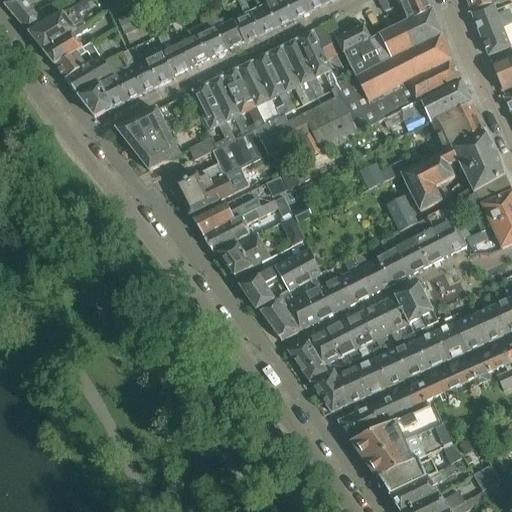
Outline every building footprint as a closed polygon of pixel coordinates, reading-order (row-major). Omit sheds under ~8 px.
[(39,19),(25,3),(23,0),(11,0),(8,3),(5,0),(1,3),(28,35),(50,22),(46,15),(39,19)] [(110,0),(117,15),(141,3),(139,0),(110,0)] [(278,29),(267,6),(266,6),(263,0),(252,0),(258,10),(251,14),(261,37),(278,29)] [(283,0),(278,0),(267,6),(278,29),(294,21),(283,0)] [(303,0),(283,0),(294,21),(310,13),(303,0)] [(327,5),(324,0),(303,0),(310,13),(327,5)] [(364,17),(380,9),(376,0),(362,0),(357,3),(364,17)] [(382,0),(388,11),(400,6),(401,7),(416,0),(382,0)] [(428,0),(416,0),(401,7),(405,17),(402,18),(404,26),(433,13),(428,0)] [(494,7),(490,0),(465,0),(472,15),(494,7)] [(87,12),(81,3),(70,11),(76,20),(87,12)] [(494,7),(472,15),(471,16),(474,21),(496,12),(494,7)] [(244,17),(234,22),(244,44),(245,45),(261,37),(251,14),(249,15),(246,8),(242,11),(244,17)] [(68,12),(50,22),(28,35),(43,54),(77,33),(69,22),(73,18),(68,12)] [(498,16),(496,12),(474,21),(481,39),(504,30),(498,16)] [(215,13),(209,16),(216,31),(226,53),(244,44),(234,22),(222,28),(215,13)] [(339,34),(333,21),(312,33),(313,35),(333,75),(343,71),(337,58),(343,55),(344,58),(345,57),(356,81),(442,37),(433,13),(404,26),(403,27),(400,28),(394,31),(372,41),(365,29),(364,30),(361,24),(339,34)] [(504,30),(511,26),(510,27),(504,14),(498,16),(504,30)] [(200,20),(203,27),(187,35),(187,37),(191,43),(198,40),(208,61),(226,53),(216,31),(209,16),(200,20)] [(187,37),(187,35),(180,22),(171,26),(177,38),(178,41),(187,37)] [(92,23),(77,33),(43,54),(54,68),(76,53),(83,49),(77,40),(95,28),(92,23)] [(511,49),(504,30),(481,39),(488,58),(509,50),(511,49)] [(333,75),(313,35),(298,42),(316,81),(325,76),(333,93),(340,89),(333,75)] [(178,41),(177,38),(161,47),(165,56),(162,57),(174,81),(175,80),(173,78),(190,70),(180,49),(191,43),(187,37),(178,41)] [(286,117),(280,120),(269,125),(283,151),(302,140),(312,135),(322,154),(360,134),(386,121),(462,84),(453,62),(442,37),(356,81),(340,89),(333,93),(336,99),(289,123),(286,117)] [(198,40),(191,43),(180,49),(190,70),(208,61),(198,40)] [(316,81),(298,42),(282,50),(301,88),(309,84),(318,101),(325,97),(316,81)] [(76,53),(54,68),(65,82),(87,67),(80,59),(87,54),(94,63),(101,60),(91,44),(83,50),(83,49),(76,53)] [(165,56),(161,47),(140,57),(145,66),(147,65),(159,88),(174,81),(162,57),(165,56)] [(301,88),(282,50),(268,57),(287,96),(295,92),(303,108),(310,105),(301,88)] [(101,60),(94,63),(87,67),(65,82),(78,100),(100,88),(116,80),(131,73),(137,70),(128,53),(123,55),(123,54),(105,65),(101,60)] [(511,53),(511,54),(509,55),(490,62),(503,93),(511,89),(511,53)] [(287,96),(268,57),(253,64),(272,103),(280,99),(285,107),(276,111),(280,120),(286,117),(295,112),(287,96)] [(272,103),(253,64),(238,72),(265,128),(269,125),(280,120),(276,111),(272,103)] [(145,66),(137,70),(131,73),(143,96),(159,88),(147,65),(145,66)] [(265,128),(238,72),(223,79),(242,117),(249,114),(255,127),(248,130),(250,135),(265,128)] [(131,73),(116,80),(127,104),(143,96),(131,73)] [(242,117),(223,79),(208,87),(227,125),(235,121),(243,139),(250,135),(248,130),(242,117)] [(127,104),(116,80),(100,88),(112,111),(127,104)] [(462,84),(386,121),(391,129),(425,113),(431,125),(472,106),(462,84)] [(208,87),(192,94),(201,112),(210,134),(219,130),(224,141),(214,146),(217,152),(235,143),(227,125),(208,87)] [(112,111),(100,88),(78,100),(94,120),(112,111)] [(472,106),(431,125),(445,156),(486,136),(472,106)] [(183,116),(188,126),(200,120),(195,110),(183,116)] [(168,135),(156,112),(117,132),(133,152),(168,135)] [(219,167),(176,187),(175,188),(175,189),(170,193),(177,204),(182,202),(190,218),(191,217),(234,196),(231,188),(241,183),(236,174),(264,160),(283,151),(269,125),(265,128),(250,135),(243,139),(235,143),(217,152),(213,154),(219,167)] [(179,158),(168,135),(133,152),(149,173),(179,158)] [(311,159),(322,154),(312,135),(302,140),(311,159)] [(486,136),(445,156),(401,178),(421,215),(442,204),(436,190),(455,181),(450,168),(458,165),(464,178),(498,162),(486,135),(486,136)] [(210,140),(188,151),(194,163),(213,154),(217,152),(214,146),(210,140)] [(280,176),(288,193),(318,177),(310,161),(280,176)] [(511,192),(498,162),(464,178),(471,190),(457,198),(460,204),(459,205),(465,217),(467,216),(482,209),(511,194),(511,192)] [(396,163),(362,172),(367,188),(400,179),(396,163)] [(511,194),(482,209),(487,221),(477,226),(481,235),(511,220),(511,194)] [(398,236),(418,226),(405,199),(385,209),(398,236)] [(225,205),(192,221),(197,229),(196,232),(199,235),(202,236),(203,238),(256,213),(263,209),(259,202),(252,205),(231,214),(225,205)] [(256,213),(203,238),(213,255),(250,237),(246,227),(278,212),(274,203),(263,209),(256,213)] [(290,212),(297,226),(314,218),(307,204),(290,212)] [(487,221),(482,209),(467,216),(476,237),(481,235),(477,226),(487,221)] [(440,214),(426,222),(447,259),(466,249),(463,243),(453,223),(452,224),(452,222),(446,225),(440,214)] [(465,217),(453,223),(463,243),(466,241),(476,237),(467,216),(465,217)] [(476,237),(466,241),(470,250),(497,238),(502,251),(511,246),(511,220),(481,235),(476,237)] [(424,237),(414,242),(428,268),(447,259),(426,222),(418,226),(424,237)] [(253,270),(279,256),(274,249),(267,253),(262,245),(270,241),(265,233),(219,257),(235,279),(253,270)] [(409,278),(395,251),(389,241),(381,245),(386,256),(377,260),(390,288),(409,278)] [(428,268),(414,242),(395,251),(409,278),(428,268)] [(321,277),(308,251),(291,261),(304,285),(316,279),(321,277)] [(390,288),(377,260),(368,264),(362,255),(352,260),(372,297),(390,288)] [(372,297),(352,260),(348,262),(353,273),(342,278),(337,268),(333,270),(355,306),(372,297)] [(304,285),(291,261),(275,270),(289,293),(298,289),(304,285)] [(275,270),(258,279),(272,302),(278,299),(289,293),(275,270)] [(333,270),(321,277),(316,279),(337,315),(355,306),(333,270)] [(272,302),(258,279),(241,288),(256,311),(272,302)] [(304,285),(298,289),(319,324),(337,315),(316,279),(304,285)] [(426,290),(423,285),(396,299),(409,328),(413,335),(424,331),(433,327),(436,326),(438,325),(421,292),(426,290)] [(289,293),(278,299),(301,333),(319,324),(298,289),(289,293)] [(504,293),(508,302),(475,317),(488,344),(511,333),(511,296),(509,291),(504,293)] [(278,299),(272,302),(256,311),(257,312),(258,311),(281,343),(301,333),(278,299)] [(396,299),(377,308),(392,336),(395,343),(401,340),(403,339),(400,332),(409,328),(396,299)] [(377,308),(361,316),(375,344),(392,336),(377,308)] [(361,316),(344,325),(361,359),(368,355),(365,349),(375,344),(361,316)] [(457,317),(453,319),(468,353),(488,344),(475,317),(460,324),(457,317)] [(439,333),(436,326),(433,327),(448,362),(468,353),(453,319),(444,323),(447,329),(439,333)] [(344,325),(326,334),(341,361),(353,355),(356,361),(361,359),(344,325)] [(433,327),(424,331),(428,338),(417,343),(429,371),(448,362),(433,327)] [(341,361),(326,334),(309,343),(327,375),(333,372),(344,367),(341,361)] [(411,335),(403,339),(401,340),(405,348),(398,352),(410,379),(429,371),(417,343),(415,343),(411,335)] [(327,375),(309,343),(288,353),(310,384),(327,375)] [(410,379),(398,352),(395,353),(391,345),(382,349),(386,357),(378,360),(391,388),(410,379)] [(511,372),(511,369),(504,350),(471,365),(480,387),(491,382),(488,376),(497,372),(500,378),(511,372)] [(378,360),(359,369),(372,397),(391,388),(378,360)] [(353,363),(344,367),(333,372),(352,406),(372,397),(359,369),(357,366),(355,367),(353,363)] [(480,387),(471,365),(438,380),(448,402),(458,397),(455,391),(473,382),(476,389),(480,387)] [(333,372),(327,375),(310,384),(332,415),(352,406),(333,372)] [(511,372),(500,378),(496,380),(503,394),(511,390),(511,372)] [(438,380),(406,394),(413,410),(443,396),(446,402),(448,402),(438,380)] [(413,410),(406,394),(373,409),(383,431),(395,426),(392,419),(413,410)] [(395,426),(383,431),(353,445),(379,481),(397,473),(418,463),(443,452),(452,448),(433,408),(395,426)] [(373,409),(339,424),(353,445),(383,431),(373,409)] [(462,461),(452,448),(443,452),(450,467),(462,461)] [(418,463),(397,473),(379,481),(390,498),(428,480),(437,475),(431,461),(419,467),(418,463)] [(428,480),(390,498),(399,511),(406,511),(439,497),(433,488),(447,480),(443,472),(437,475),(428,480)] [(484,493),(465,505),(451,511),(469,511),(488,499),(484,493)] [(443,503),(439,497),(406,511),(451,511),(465,505),(460,498),(454,501),(452,498),(443,503)]
